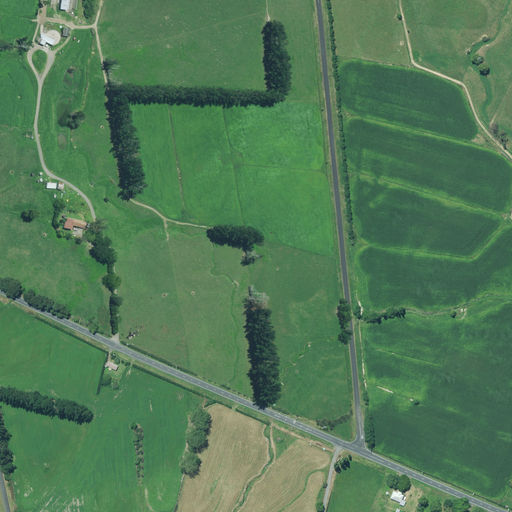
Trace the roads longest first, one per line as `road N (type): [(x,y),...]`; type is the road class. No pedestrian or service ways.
road 1 (unclassified): [(318,0),(358,450)]
road 2 (tertiary): [(358,450),(0,290)]
road 3 (tertiary): [(501,511),(358,450)]
